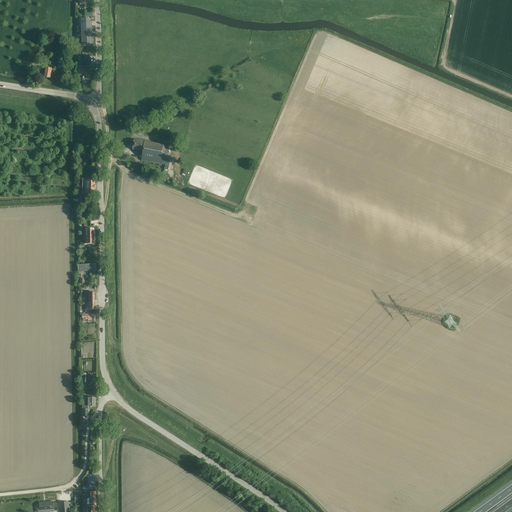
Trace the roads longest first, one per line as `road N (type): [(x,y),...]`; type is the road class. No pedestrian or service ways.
road 1 (unclassified): [(112,392),(102,367),(99,130),(89,102)]
road 2 (unclassified): [(283,511),(112,392)]
road 3 (track): [(453,0),(439,66),(511,98)]
road 4 (residential): [(100,511),(99,409),(112,392)]
